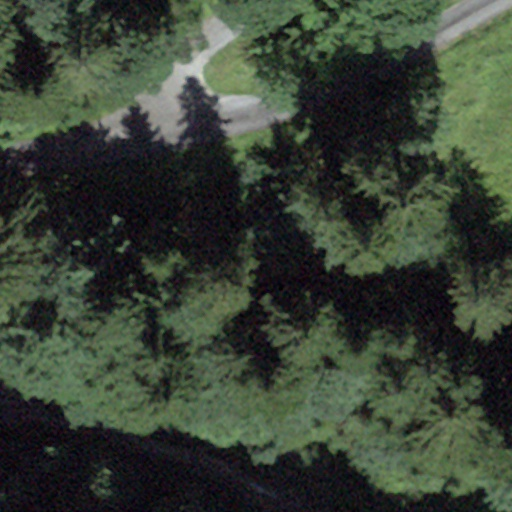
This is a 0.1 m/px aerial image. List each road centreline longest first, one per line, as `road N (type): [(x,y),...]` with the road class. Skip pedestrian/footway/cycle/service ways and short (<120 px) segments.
road 1 (track): [(496,0),(315,93),(145,128),(0,138)]
road 2 (track): [(145,128),(260,0)]
